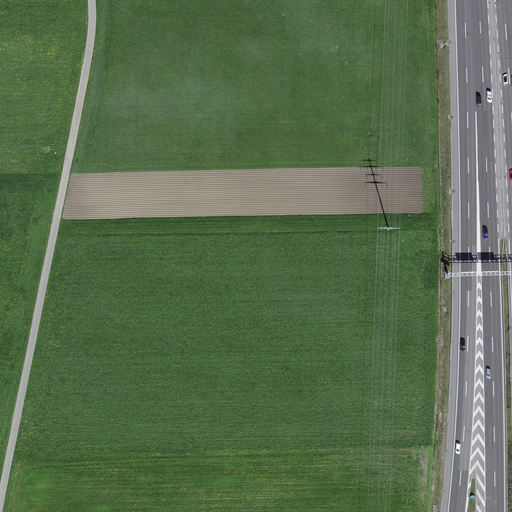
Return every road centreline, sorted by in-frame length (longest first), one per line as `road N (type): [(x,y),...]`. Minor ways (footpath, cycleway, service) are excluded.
road 1 (track): [(95,0),(0,498)]
road 2 (motorway): [(474,81),(486,158),(495,511)]
road 3 (motorway): [(474,81),(457,511)]
